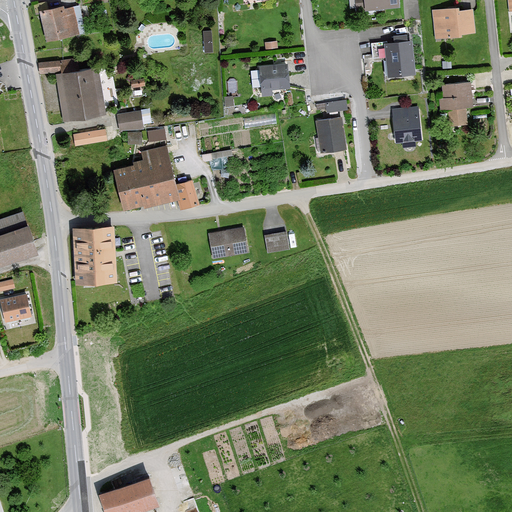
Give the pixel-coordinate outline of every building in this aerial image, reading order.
[(355,0),(357,12),(400,8),(399,0),(355,0)] [(77,4),(39,12),(45,41),(83,33),(77,4)] [(459,7),(432,11),(436,39),(476,34),(473,10),(459,12),(459,7)] [(204,50),(214,49),(213,28),(204,28),(204,50)] [(394,42),(384,43),(388,78),(416,75),(412,41),(408,42),(407,35),(393,36),(394,42)] [(289,63),(258,66),(261,97),(274,96),(274,91),(291,90),(289,63)] [(100,66),(58,71),(65,118),(107,112),(100,66)] [(472,82),(443,85),(445,98),(439,99),(440,112),(449,111),(451,128),(470,126),(468,109),(474,108),(472,82)] [(346,100),(326,102),(327,113),(348,111),(346,100)] [(420,106),(392,109),(396,143),(423,140),(420,106)] [(144,109),(120,111),(123,129),(146,127),(144,109)] [(248,117),(249,124),(276,120),(275,113),(248,117)] [(342,118),(316,122),(320,154),(347,150),(342,118)] [(165,126),(149,128),(151,139),(167,136),(165,126)] [(108,127),(73,133),(78,166),(113,160),(108,127)] [(143,162),(115,168),(124,210),(144,205),(145,209),(178,202),(181,201),(176,186),(168,145),(141,151),(143,162)] [(200,205),(192,181),(176,186),(181,201),(178,202),(181,211),(200,205)] [(0,236),(26,228),(21,213),(0,219),(0,236)] [(245,226),(209,233),(215,261),(250,254),(245,226)] [(0,266),(38,255),(29,227),(26,228),(0,236),(0,266)] [(114,227),(73,229),(76,285),(117,283),(114,227)] [(287,231),(265,235),(268,253),(290,249),(287,231)] [(13,279),(0,281),(0,291),(15,288),(13,279)] [(27,295),(0,299),(0,302),(4,323),(31,318),(27,295)] [(161,475),(110,492),(116,511),(147,511),(171,504),(161,475)]
